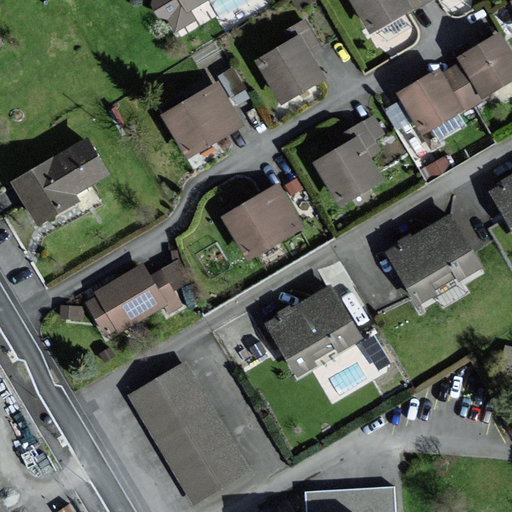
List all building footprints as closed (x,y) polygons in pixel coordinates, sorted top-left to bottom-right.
[(209,0),(153,0),(153,7),(155,12),(164,18),(171,20),(179,33),(199,22),(193,10),(209,0)] [(355,0),(373,30),(423,1),(422,0),(355,0)] [(289,42),(258,59),(283,102),(325,78),(311,53),(321,47),(306,21),(284,33),(289,42)] [(464,62),(454,68),(474,102),(511,79),(511,50),(502,33),(462,57),(464,62)] [(232,96),(247,87),(236,68),(221,76),(232,96)] [(425,131),(474,102),(454,68),(444,74),(441,69),(401,92),(425,131)] [(164,114),(189,156),(243,124),(218,83),(164,114)] [(347,145),(318,162),(342,204),(385,179),(371,154),(380,149),(373,137),(383,132),(375,117),(342,136),(347,145)] [(89,138),(16,180),(41,222),(79,200),(76,194),(110,175),(89,138)] [(511,179),(489,193),(511,233),(511,179)] [(279,186),(227,216),(250,257),(303,227),(279,186)] [(385,252),(416,307),(481,270),(451,217),(413,238),(412,237),(385,252)] [(143,267),(85,302),(100,328),(104,333),(106,338),(112,334),(117,331),(119,334),(163,308),(168,316),(181,308),(174,295),(189,286),(175,262),(149,277),(143,267)] [(267,325),(299,379),(363,341),(330,287),(267,325)] [(250,471),(187,361),(128,395),(191,505),(250,471)] [(393,511),(391,490),(305,494),(304,511),(393,511)]
